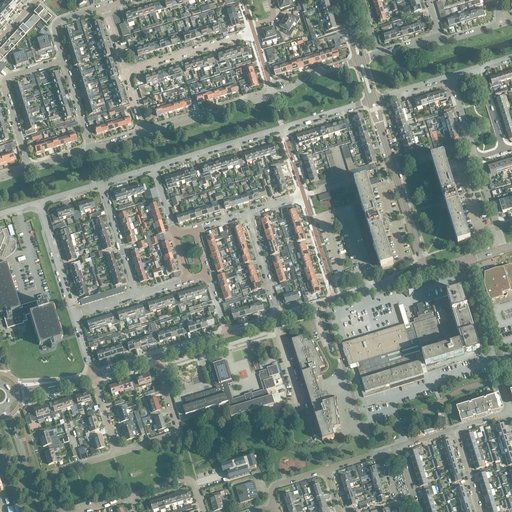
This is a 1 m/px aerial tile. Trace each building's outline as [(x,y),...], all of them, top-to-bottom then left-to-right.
[(5,4),(12,11),(16,7),(9,0),(5,0),(7,1),(5,4)] [(170,1),(168,1),(167,0),(166,0),(164,1),(165,2),(161,3),(163,10),(169,8),(170,11),(173,10),(172,7),(170,1)] [(184,7),(183,4),(181,0),(175,0),(177,6),(178,8),(181,7),(184,7)] [(288,0),(278,3),(280,10),(286,8),(287,11),(294,9),(292,3),(289,4),(288,0)] [(384,2),(381,2),(374,5),(376,10),(383,8),(385,8),(384,2)] [(155,13),(163,10),(161,3),(153,6),(155,13)] [(12,11),(5,4),(1,8),(9,16),(8,15),(12,11)] [(229,16),(235,14),(234,8),(233,9),(232,5),(226,7),(227,10),(227,11),(229,16)] [(420,5),(412,7),(414,13),(421,11),(420,5)] [(145,19),(150,18),(150,17),(147,7),(147,6),(143,7),(144,8),(142,9),(144,19),(145,19)] [(147,7),(150,17),(153,16),(154,21),(157,20),(159,19),(157,13),(155,14),(155,13),(153,6),(147,7)] [(330,6),(322,8),(324,14),(331,11),(330,6)] [(45,14),(43,12),(44,10),(40,7),(34,13),(35,14),(40,19),(46,24),(52,18),(46,13),(45,14)] [(9,16),(1,8),(0,9),(0,15),(5,21),(5,20),(9,16)] [(378,16),(385,14),(383,8),(376,10),(378,16)] [(479,10),(476,11),(478,18),(484,16),(482,9),(481,8),(478,9),(479,10)] [(136,11),(138,18),(141,17),(142,19),(144,19),(142,9),(136,11)] [(322,20),(325,19),(333,17),(331,11),(324,14),(321,15),(322,20)] [(473,20),(474,21),(476,20),(476,19),(478,18),(476,11),(470,12),(472,20),(473,20)] [(379,22),(390,19),(389,16),(392,15),(391,12),(385,14),(378,16),(379,19),(377,19),(378,22),(379,22)] [(121,16),(124,24),(125,24),(126,26),(126,27),(128,26),(128,24),(133,22),(133,19),(132,19),(130,13),(125,14),(125,15),(121,16)] [(229,16),(230,22),(237,20),(236,18),(238,17),(237,14),(235,14),(229,16)] [(283,21),(292,26),(294,23),(297,24),(300,19),(293,15),(292,18),(287,15),(283,21)] [(461,23),(459,16),(453,18),(455,25),(461,23)] [(324,26),(335,23),(333,17),(325,19),(326,23),(324,24),(324,26)] [(453,25),(455,25),(453,18),(447,20),(448,23),(447,23),(448,29),(454,27),(453,25)] [(418,34),(418,33),(418,32),(422,31),(421,30),(427,28),(426,25),(424,20),(417,22),(418,24),(412,26),(414,33),(415,34),(415,35),(418,34)] [(292,26),(283,21),(280,27),(285,30),(284,33),(291,37),(293,32),(290,30),(292,26)] [(65,39),(82,33),(82,31),(79,22),(76,23),(78,32),(74,33),(73,30),(63,33),(65,39)] [(87,32),(102,27),(100,22),(93,24),(90,25),(91,28),(87,29),(86,27),(83,28),(84,31),(84,33),(87,32)] [(210,23),(213,33),(219,32),(216,23),(213,24),(213,22),(210,23)] [(213,33),(210,23),(207,24),(208,25),(205,26),(207,35),(208,37),(213,35),(213,34),(213,33)] [(335,23),(324,26),(326,32),(324,33),(325,36),(330,34),(335,32),(334,30),(337,29),(335,23)] [(406,28),(409,35),(414,33),(412,26),(411,23),(406,25),(406,28)] [(12,37),(18,43),(29,31),(24,26),(23,25),(19,29),(12,37)] [(207,35),(205,26),(202,27),(202,26),(199,27),(200,30),(202,37),(207,35)] [(391,40),(389,32),(388,29),(387,26),(381,28),(382,31),(386,30),(387,34),(383,35),(385,39),(383,39),(385,44),(389,43),(389,42),(389,41),(391,40)] [(191,40),(189,34),(187,28),(184,29),(185,33),(179,35),(180,36),(182,42),(185,42),(191,40)] [(268,29),(272,41),(280,38),(278,31),(275,32),(273,28),(268,29)] [(272,41),(268,29),(263,31),(264,33),(260,35),(263,44),(272,41)] [(392,41),(393,41),(395,41),(395,40),(395,39),(397,39),(395,31),(395,30),(389,32),(391,40),(392,41)] [(67,44),(74,42),(73,39),(79,37),(83,35),(82,33),(65,39),(67,44)] [(92,43),(105,39),(103,33),(97,35),(98,39),(91,41),(92,43)] [(170,39),(172,46),(177,44),(181,43),(177,33),(169,36),(170,39)] [(47,36),(35,40),(37,45),(37,46),(49,42),(47,36)] [(166,48),(164,41),(162,36),(160,37),(161,38),(157,39),(158,43),(160,50),(166,48)] [(8,41),(6,43),(1,49),(1,48),(1,49),(7,55),(18,43),(12,37),(8,41)] [(37,45),(36,46),(38,52),(40,51),(51,48),(49,42),(37,46),(37,45)] [(144,55),(140,44),(140,43),(137,44),(137,46),(135,46),(135,48),(133,49),(134,55),(137,54),(138,57),(144,55)] [(331,51),(333,58),(339,57),(336,48),(342,46),(341,43),(335,45),(334,45),(335,48),(333,49),(334,50),(331,51)] [(95,54),(108,50),(107,44),(100,46),(101,50),(95,52),(95,54)] [(140,44),(144,55),(149,53),(147,46),(147,45),(144,46),(143,44),(140,44)] [(239,47),(242,58),(251,55),(249,49),(247,50),(245,46),(240,48),(239,47)] [(242,58),(239,47),(235,48),(236,49),(234,50),(236,57),(237,59),(242,58)] [(230,58),(236,57),(234,50),(232,51),(231,49),(228,50),(230,58)] [(227,59),(230,58),(228,50),(224,51),(224,53),(223,53),(225,60),(226,63),(227,67),(228,70),(231,70),(230,67),(227,59)] [(25,51),(19,53),(22,64),(28,62),(27,60),(33,58),(33,57),(32,54),(31,52),(25,53),(25,51)] [(13,55),(9,56),(11,61),(14,60),(16,66),(22,64),(19,53),(13,55)] [(88,54),(81,56),(80,53),(77,53),(70,55),(72,61),(89,56),(88,54)] [(218,66),(226,63),(225,60),(223,53),(217,55),(215,56),(217,65),(218,66)] [(310,65),(316,64),(313,56),(313,54),(307,56),(308,58),(310,65)] [(209,67),(217,65),(215,56),(213,56),(212,55),(206,57),(206,59),(209,67)] [(79,65),(79,67),(84,65),(82,60),(89,58),(90,58),(89,56),(72,61),(74,67),(79,65)] [(107,67),(113,65),(111,59),(105,61),(106,65),(98,67),(99,69),(107,67)] [(200,60),(203,69),(209,67),(206,59),(200,60)] [(200,68),(203,77),(205,76),(203,69),(200,60),(195,62),(197,69),(200,68)] [(278,64),(281,74),(287,72),(285,65),(284,62),(278,64)] [(281,74),(278,64),(272,66),(273,69),(275,76),(281,74)] [(254,74),(255,74),(254,71),(253,72),(251,65),(235,70),(236,73),(240,72),(241,75),(246,73),(247,76),(254,74)] [(176,79),(181,77),(178,67),(173,69),(175,76),(176,79)] [(83,74),(86,73),(92,72),(94,71),(94,69),(86,71),(85,68),(75,71),(77,76),(84,74),(83,74)] [(176,79),(175,76),(173,69),(167,70),(169,78),(172,77),(173,80),(176,79)] [(42,81),(43,84),(52,80),(59,78),(58,76),(60,76),(58,71),(54,72),(54,74),(48,76),(49,79),(42,81)] [(110,78),(117,76),(115,71),(108,73),(106,73),(107,77),(103,78),(104,80),(110,78)] [(78,82),(85,80),(84,77),(87,76),(87,75),(90,74),(92,74),(92,72),(86,73),(83,74),(84,74),(77,76),(78,82)] [(156,74),(158,81),(159,84),(162,83),(164,82),(163,79),(161,72),(156,74)] [(150,76),(152,83),(153,85),(159,84),(158,81),(156,74),(150,76)] [(255,80),(256,80),(257,80),(256,77),(255,77),(254,74),(247,76),(248,79),(239,82),(239,85),(255,80)] [(147,84),(152,83),(150,76),(148,76),(148,75),(143,76),(144,81),(145,81),(147,84)] [(117,76),(110,78),(104,80),(99,82),(100,84),(108,81),(108,82),(108,81),(109,85),(112,84),(118,82),(117,76)] [(490,78),(491,82),(489,82),(491,88),(499,86),(496,76),(490,78)] [(224,89),(223,86),(222,81),(221,78),(220,77),(215,78),(216,83),(219,82),(221,87),(217,88),(220,97),(226,95),(224,89)] [(54,86),(61,84),(59,78),(52,80),(43,84),(44,86),(53,83),(54,86)] [(230,87),(232,94),(237,92),(235,85),(236,85),(234,79),(232,80),(233,83),(229,84),(230,87)] [(14,87),(15,92),(31,87),(33,86),(33,87),(36,86),(34,80),(31,81),(33,84),(30,85),(24,87),(23,83),(20,84),(14,87)] [(257,86),(259,85),(258,83),(257,83),(256,80),(255,80),(239,85),(241,91),(244,90),(243,86),(248,85),(249,88),(257,86)] [(105,92),(120,88),(118,82),(112,84),(113,88),(107,90),(104,90),(105,92)] [(232,94),(230,87),(229,84),(223,86),(224,89),(226,95),(232,94)] [(17,98),(24,96),(23,92),(32,89),(31,87),(15,92),(17,98)] [(212,90),(212,92),(214,99),(220,97),(217,88),(212,90)] [(62,90),(56,92),(53,93),(49,94),(47,94),(48,97),(53,95),(53,98),(57,97),(64,95),(62,90)] [(89,91),(82,93),(84,99),(90,97),(97,95),(98,94),(97,93),(96,93),(93,94),(92,90),(91,90),(89,91)] [(206,92),(206,94),(209,100),(214,99),(212,92),(212,90),(206,92)] [(438,93),(441,103),(447,101),(444,91),(438,93)] [(200,93),(201,96),(203,102),(209,100),(206,94),(206,92),(200,93)] [(117,101),(124,99),(122,93),(115,95),(116,99),(114,100),(110,101),(111,103),(114,102),(117,101)] [(203,102),(201,96),(200,93),(195,95),(194,94),(191,95),(191,97),(192,99),(193,103),(196,102),(197,104),(203,102)] [(441,103),(438,93),(432,95),(435,103),(438,102),(440,107),(442,106),(441,103)] [(64,95),(57,97),(58,101),(52,103),(53,105),(66,101),(64,95)] [(92,102),(91,100),(94,99),(94,98),(97,97),(97,95),(90,97),(84,99),(85,104),(92,102)] [(426,96),(429,105),(432,104),(433,107),(436,106),(435,103),(432,95),(426,96)] [(429,105),(426,96),(420,98),(423,106),(429,105)] [(183,101),(185,108),(191,106),(190,103),(193,103),(192,99),(191,97),(189,97),(189,99),(183,101)] [(499,105),(505,103),(503,97),(497,99),(499,105)] [(423,106),(420,98),(414,100),(414,99),(411,100),(414,109),(423,106)] [(21,109),(27,107),(26,103),(33,101),(32,99),(19,103),(21,109)] [(180,110),(177,103),(174,104),(173,99),(171,100),(172,105),(174,111),(180,110)] [(393,112),(402,110),(404,109),(402,103),(392,106),(393,112)] [(94,108),(87,110),(89,116),(96,114),(95,111),(98,110),(97,109),(101,108),(102,108),(105,107),(104,105),(97,107),(94,108)] [(162,115),(159,105),(151,108),(153,115),(156,114),(157,117),(162,115)] [(168,113),(166,107),(160,108),(159,105),(162,115),(168,113)] [(55,117),(69,112),(68,107),(61,109),(58,109),(59,113),(54,115),(55,117)] [(120,109),(121,112),(123,120),(125,126),(131,124),(129,117),(126,118),(124,111),(127,111),(126,107),(120,109)] [(158,120),(194,111),(193,107),(158,116),(158,120)] [(31,118),(33,117),(32,114),(39,112),(38,109),(22,114),(24,120),(31,118)] [(395,118),(404,115),(402,110),(393,112),(395,118)] [(71,118),(69,112),(55,117),(49,119),(50,122),(63,117),(64,120),(71,118)] [(445,122),(453,120),(451,114),(443,116),(445,122)] [(356,124),(364,121),(362,115),(354,118),(355,121),(352,122),(353,124),(356,124)] [(404,115),(395,118),(397,124),(405,121),(404,115)] [(96,120),(97,126),(94,127),(94,128),(95,131),(94,132),(94,134),(95,135),(96,134),(96,135),(102,133),(100,126),(100,127),(98,119),(97,116),(91,118),(92,121),(96,120)] [(118,121),(120,128),(125,126),(123,120),(121,120),(120,117),(116,118),(117,119),(117,121),(118,121)] [(117,121),(117,119),(113,120),(112,120),(111,120),(114,130),(120,128),(118,121),(117,121)] [(106,125),(108,131),(114,130),(111,120),(105,122),(106,125)] [(446,128),(455,126),(453,120),(445,122),(446,128)] [(338,123),(341,132),(344,131),(344,133),(347,132),(347,130),(346,127),(344,121),(344,122),(338,123)] [(358,130),(366,127),(364,121),(356,124),(358,130)] [(405,121),(397,124),(399,130),(407,127),(405,121)] [(34,130),(33,127),(37,126),(37,125),(39,124),(40,124),(39,122),(36,123),(33,124),(26,126),(28,132),(30,131),(31,135),(36,134),(34,130)] [(341,132),(338,123),(332,125),(335,134),(341,132)] [(335,134),(332,125),(326,127),(329,135),(335,134)] [(455,126),(446,128),(447,131),(443,133),(444,135),(448,134),(457,132),(455,126)] [(329,135),(326,127),(320,129),(323,137),(329,135)] [(366,127),(358,130),(359,133),(356,133),(357,136),(359,136),(368,133),(366,127)] [(407,127),(399,130),(401,136),(409,133),(407,127)] [(314,131),(317,139),(320,138),(322,143),(324,143),(323,137),(320,129),(314,131)] [(317,139),(314,131),(308,133),(312,144),(318,142),(317,139)] [(403,142),(414,138),(412,132),(409,133),(401,136),(403,142)] [(457,132),(448,134),(449,138),(446,139),(447,141),(448,141),(451,140),(453,139),(458,138),(457,132)] [(302,134),(305,143),(308,142),(309,144),(312,144),(308,133),(302,134)] [(361,142),(370,139),(368,133),(359,136),(361,142)] [(8,139),(10,139),(8,134),(7,134),(0,136),(0,139),(1,139),(2,142),(8,140),(8,139)] [(71,143),(69,136),(66,137),(65,134),(62,135),(63,138),(65,145),(71,143)] [(305,143),(302,134),(296,136),(299,145),(302,144),(303,147),(306,146),(305,143)] [(39,142),(38,140),(37,135),(31,136),(32,140),(33,142),(36,141),(38,146),(34,147),(35,151),(34,151),(35,156),(41,154),(40,153),(42,152),(39,142)] [(60,146),(58,140),(57,137),(51,139),(54,148),(60,146)] [(414,138),(403,142),(404,148),(416,144),(414,138)] [(45,141),(48,150),(54,148),(51,139),(45,141)] [(363,147),(371,145),(370,139),(361,142),(363,147)] [(42,152),(48,150),(45,141),(39,142),(42,152)] [(10,144),(4,146),(5,148),(6,152),(7,155),(9,162),(11,161),(11,163),(17,161),(15,157),(14,157),(13,154),(10,154),(9,150),(11,150),(10,144)] [(268,147),(270,155),(271,157),(277,156),(275,149),(277,149),(276,145),(274,144),(270,145),(270,147),(268,147)] [(406,154),(417,150),(416,144),(404,148),(406,154)] [(365,153),(373,151),(371,145),(363,147),(365,153)] [(367,159),(375,157),(373,151),(365,153),(367,159)] [(253,160),(251,153),(245,155),(247,162),(252,160),(253,160)] [(442,205),(443,209),(447,208),(458,245),(470,241),(444,155),(431,159),(443,196),(439,197),(441,201),(440,201),(440,202),(439,202),(439,203),(439,204),(440,205),(441,205),(442,205)] [(231,159),(233,166),(240,164),(237,157),(231,159)] [(303,159),(305,165),(313,163),(311,157),(303,159)] [(375,157),(367,159),(369,165),(371,165),(374,164),(377,163),(375,157)] [(233,166),(231,159),(225,160),(228,168),(233,166)] [(228,168),(225,160),(219,162),(222,169),(228,168)] [(509,171),(506,161),(500,163),(503,173),(505,172),(505,171),(508,170),(509,171)] [(222,169),(219,162),(214,164),(216,171),(222,169)] [(315,169),(313,163),(305,165),(307,171),(315,169)] [(503,173),(500,163),(494,165),(497,175),(499,174),(499,173),(502,172),(503,173)] [(216,171),(214,164),(208,166),(210,173),(216,171)] [(497,175),(494,165),(488,167),(491,177),(494,176),(493,175),(497,174),(497,175)] [(211,176),(210,173),(208,166),(202,168),(203,171),(199,172),(201,179),(205,178),(211,176)] [(275,177),(282,175),(280,168),(273,171),(275,177)] [(317,175),(316,171),(319,171),(318,168),(315,169),(307,171),(309,177),(317,175)] [(189,172),(191,179),(197,177),(195,170),(189,172)] [(191,179),(189,172),(183,173),(185,181),(191,179)] [(185,181),(183,173),(177,175),(179,182),(182,190),(185,189),(184,186),(183,186),(181,182),(185,181)] [(171,177),(174,187),(177,187),(176,183),(179,182),(177,175),(171,177)] [(314,182),(317,181),(319,181),(317,175),(309,177),(311,183),(311,184),(312,184),(314,184),(314,182)] [(174,187),(171,177),(165,179),(168,189),(174,187)] [(383,219),(382,215),(378,216),(367,179),(355,182),(381,269),(394,265),(382,228),(385,227),(384,223),(385,223),(385,222),(386,221),(386,220),(385,220),(385,219),(384,219),(383,219)] [(131,188),(133,196),(144,193),(143,191),(142,185),(131,188)] [(286,186),(279,188),(281,194),(288,192),(286,186)] [(133,196),(131,188),(125,190),(127,198),(133,196)] [(128,200),(127,198),(125,190),(114,194),(116,201),(118,201),(119,203),(128,200)] [(259,192),(261,199),(267,197),(265,190),(259,192)] [(504,201),(507,212),(511,210),(508,199),(506,192),(502,193),(502,196),(504,201)] [(507,212),(504,201),(502,196),(498,197),(502,213),(507,212)] [(85,202),(87,210),(91,209),(91,211),(95,210),(95,211),(99,210),(97,202),(93,203),(92,200),(89,201),(88,201),(85,201),(86,202),(85,202)] [(231,208),(229,201),(223,203),(225,210),(231,208)] [(80,210),(76,211),(78,219),(82,218),(81,214),(84,213),(83,211),(87,210),(85,202),(84,203),(84,202),(81,203),(81,204),(78,205),(80,210)] [(212,206),(214,213),(215,214),(218,213),(218,212),(220,211),(217,202),(215,203),(215,205),(212,206)] [(151,212),(157,210),(156,204),(152,205),(149,206),(151,212)] [(206,208),(208,215),(214,213),(212,206),(206,208)] [(64,209),(63,209),(66,217),(70,216),(70,217),(73,216),(75,220),(78,219),(76,211),(72,212),(71,207),(67,208),(67,207),(64,208),(64,209)] [(200,210),(202,217),(208,215),(206,208),(200,210)] [(66,217),(63,209),(62,209),(60,209),(60,210),(56,211),(57,214),(56,215),(55,214),(52,215),(54,222),(63,220),(62,218),(66,217)] [(194,212),(196,218),(202,217),(200,210),(194,212)] [(297,216),(299,216),(298,212),(296,213),(295,210),(288,212),(290,218),(297,216)] [(188,213),(191,220),(196,218),(194,212),(188,213)] [(183,215),(185,222),(191,220),(188,213),(183,215)] [(154,223),(155,223),(161,221),(159,215),(153,217),(153,219),(151,219),(152,223),(154,223)] [(185,222),(183,215),(177,217),(179,224),(185,222)] [(263,227),(269,225),(277,222),(280,222),(278,215),(275,216),(276,220),(271,221),(270,218),(261,221),(263,227)] [(297,216),(290,218),(292,224),(299,222),(297,216)] [(97,227),(103,225),(101,219),(95,221),(97,227)] [(294,230),(301,228),(302,228),(301,224),(300,224),(299,222),(292,224),(289,225),(290,228),(293,227),(294,230)] [(163,227),(156,229),(158,235),(165,233),(163,227)] [(233,236),(242,233),(240,227),(234,229),(231,230),(232,233),(230,234),(231,236),(233,236)] [(61,238),(70,235),(68,228),(65,229),(66,230),(59,232),(61,238)] [(303,234),(304,234),(303,231),(302,231),(301,228),(294,230),(290,231),(291,234),(295,233),(296,236),(303,234)] [(131,231),(125,233),(126,239),(135,236),(134,230),(131,231)] [(273,236),(276,235),(274,230),(265,233),(263,233),(264,237),(266,236),(266,238),(273,236)] [(3,260),(5,257),(6,257),(7,257),(8,256),(9,256),(10,256),(10,255),(11,255),(12,254),(13,254),(14,253),(14,252),(15,251),(15,250),(16,248),(16,247),(16,246),(16,245),(15,244),(15,243),(14,242),(14,241),(13,241),(12,240),(11,240),(10,240),(9,240),(6,231),(1,233),(1,232),(0,232),(0,266),(5,265),(3,260)] [(95,240),(100,239),(107,237),(105,231),(99,233),(96,234),(97,237),(94,238),(95,240)] [(208,243),(215,241),(222,239),(225,238),(223,232),(220,233),(221,237),(217,238),(217,237),(214,238),(213,235),(206,237),(208,243)] [(305,240),(306,240),(305,236),(304,237),(303,234),(296,236),(292,237),(293,240),(296,239),(298,243),(305,240)] [(63,244),(72,241),(70,235),(61,238),(63,244)] [(135,236),(126,239),(128,245),(135,243),(134,242),(137,241),(135,236)] [(65,250),(73,247),(72,241),(63,244),(65,250)] [(268,244),(267,245),(268,248),(269,248),(270,250),(277,248),(276,248),(282,246),(281,243),(279,244),(278,241),(275,242),(268,244)] [(163,250),(169,248),(167,242),(161,244),(163,250)] [(109,243),(102,245),(104,251),(110,249),(109,243)] [(299,253),(307,251),(305,245),(298,247),(299,253)] [(73,254),(75,253),(73,247),(65,250),(66,256),(73,254)] [(307,251),(299,253),(296,254),(297,257),(300,256),(301,259),(309,257),(307,251)] [(133,260),(139,258),(137,252),(131,254),(133,260)] [(221,252),(218,253),(212,255),(214,261),(220,259),(223,258),(221,252)] [(73,254),(66,256),(68,262),(75,260),(77,259),(75,253),(73,254)] [(108,263),(114,261),(112,255),(106,257),(108,263)] [(245,264),(252,262),(251,258),(250,259),(249,256),(243,258),(240,259),(241,262),(242,262),(243,265),(245,264)] [(311,263),(312,262),(311,258),(309,259),(309,257),(301,259),(298,260),(299,262),(302,262),(303,265),(311,263)] [(236,260),(232,261),(235,269),(241,268),(240,264),(237,265),(236,260)] [(276,272),(282,270),(282,268),(285,267),(285,265),(291,263),(291,261),(274,266),(276,272)] [(81,271),(80,265),(79,262),(70,264),(71,267),(70,267),(72,273),(81,271)] [(312,269),(314,268),(313,265),(311,266),(311,263),(303,265),(305,271),(312,269)] [(19,307),(18,303),(7,269),(6,265),(5,265),(0,266),(0,315),(3,315),(7,329),(23,324),(22,322),(26,321),(25,316),(29,315),(39,347),(49,343),(51,349),(54,348),(53,345),(55,344),(54,342),(62,340),(52,307),(51,308),(47,295),(38,297),(40,301),(37,302),(37,301),(34,302),(34,303),(32,304),(31,303),(22,306),(22,308),(20,309),(19,307)] [(511,265),(509,265),(497,269),(489,271),(489,272),(487,272),(487,273),(486,273),(486,274),(486,275),(489,284),(485,286),(485,288),(487,293),(490,299),(490,300),(491,300),(491,301),(492,301),(493,301),(505,297),(506,297),(506,296),(507,296),(507,295),(507,294),(507,293),(511,290),(511,265)] [(177,272),(175,266),(168,268),(165,269),(167,275),(171,274),(170,273),(177,272)] [(312,269),(305,271),(307,277),(314,275),(312,269)] [(278,278),(287,275),(286,272),(283,273),(282,270),(276,272),(274,272),(276,278),(278,278)] [(74,279),(82,277),(81,271),(72,273),(74,279)] [(147,274),(145,275),(138,277),(140,283),(147,281),(149,280),(147,274)] [(219,283),(226,281),(234,278),(237,277),(236,274),(228,276),(227,274),(224,275),(217,277),(219,283)] [(281,286),(287,284),(287,283),(288,283),(288,281),(289,281),(287,275),(278,278),(279,284),(280,284),(281,286)] [(314,275),(307,277),(309,283),(316,281),(314,275)] [(75,285),(82,283),(84,282),(82,277),(74,279),(75,285)] [(120,278),(113,280),(115,286),(122,284),(120,278)] [(309,283),(311,289),(318,287),(316,281),(309,283)] [(244,288),(241,289),(242,291),(245,290),(250,289),(251,292),(249,293),(250,295),(252,294),(259,292),(258,290),(260,289),(259,283),(252,285),(244,288)] [(292,302),(290,295),(287,284),(281,286),(281,288),(285,287),(287,296),(284,297),(285,300),(283,300),(285,305),(286,305),(290,304),(290,303),(292,302)] [(408,285),(406,288),(403,291),(409,296),(414,290),(410,287),(408,285)] [(467,354),(480,350),(460,285),(447,289),(448,292),(445,293),(446,298),(431,302),(434,312),(434,313),(436,318),(443,339),(427,344),(429,351),(445,346),(444,344),(451,342),(451,344),(460,342),(463,353),(466,352),(467,354)] [(205,297),(205,295),(202,287),(201,287),(200,286),(198,287),(198,288),(196,288),(199,297),(202,296),(203,298),(205,297)] [(305,291),(302,292),(304,298),(307,297),(306,294),(309,293),(310,296),(313,295),(320,293),(318,287),(311,289),(305,291)] [(87,288),(84,289),(77,291),(79,297),(81,296),(82,299),(83,299),(86,298),(89,297),(87,288)] [(190,291),(193,301),(196,300),(195,298),(199,297),(196,288),(193,289),(194,290),(190,291)] [(193,301),(190,291),(186,292),(186,291),(184,292),(186,300),(190,299),(191,301),(193,301)] [(179,298),(176,299),(178,305),(184,304),(183,301),(186,300),(184,292),(181,293),(178,294),(179,298)] [(290,295),(292,302),(299,300),(296,293),(290,295)] [(168,297),(166,298),(168,306),(172,305),(173,307),(178,305),(176,299),(173,300),(172,296),(168,298),(168,297)] [(160,300),(163,310),(165,309),(165,307),(168,306),(166,298),(163,298),(163,299),(160,300)] [(163,310),(160,300),(156,301),(154,301),(156,310),(157,312),(163,310)] [(149,308),(146,308),(148,314),(153,313),(153,311),(156,310),(154,301),(151,302),(151,303),(148,304),(149,308)] [(258,312),(256,305),(255,302),(253,303),(253,304),(249,305),(250,307),(252,314),(253,315),(256,314),(256,313),(258,312)] [(434,312),(431,302),(427,303),(425,304),(425,303),(417,305),(419,313),(417,314),(418,317),(418,318),(434,313),(434,312)] [(256,305),(258,312),(264,310),(262,303),(256,305)] [(138,306),(136,307),(138,315),(142,314),(142,316),(148,314),(146,308),(143,309),(142,306),(138,307),(138,306)] [(130,309),(133,319),(135,318),(135,316),(138,315),(136,307),(133,308),(130,309)] [(240,318),(238,311),(237,307),(234,308),(235,311),(232,312),(234,320),(240,318)] [(244,309),(246,316),(252,314),(250,307),(244,309)] [(133,319),(130,309),(126,311),(126,310),(123,311),(126,319),(129,318),(130,320),(133,319)] [(244,316),(246,316),(244,309),(238,311),(240,318),(241,319),(244,318),(244,316)] [(119,317),(116,318),(118,324),(123,322),(122,320),(126,319),(123,311),(121,312),(117,313),(119,317)] [(209,318),(206,319),(208,328),(211,327),(210,326),(214,325),(214,324),(215,323),(213,318),(212,318),(210,312),(207,312),(209,318)] [(424,367),(427,366),(463,354),(463,353),(460,342),(451,344),(451,342),(444,344),(445,346),(429,351),(427,344),(443,339),(436,318),(434,313),(418,318),(414,320),(415,323),(410,324),(410,323),(409,323),(410,326),(408,327),(405,328),(404,325),(342,344),(349,366),(357,364),(358,368),(362,380),(359,381),(364,398),(424,379),(421,368),(424,367)] [(112,315),(111,315),(111,314),(107,315),(108,316),(105,316),(108,325),(111,323),(112,325),(115,324),(116,327),(118,326),(117,324),(118,324),(116,318),(113,319),(112,315)] [(108,325),(105,316),(103,317),(103,318),(99,319),(102,328),(105,328),(104,326),(108,325)] [(197,322),(193,323),(196,331),(199,331),(198,330),(202,329),(198,316),(197,316),(198,319),(196,320),(197,322)] [(206,319),(202,320),(200,316),(198,316),(202,329),(206,328),(208,328),(206,319)] [(102,328),(99,319),(96,320),(96,319),(93,320),(96,328),(99,327),(100,329),(102,328)] [(96,328),(93,320),(91,321),(87,323),(90,332),(93,331),(92,329),(96,328)] [(194,332),(196,331),(193,323),(190,324),(189,322),(184,324),(186,330),(189,329),(190,333),(193,332),(194,332)] [(163,342),(166,341),(163,332),(160,333),(158,329),(156,330),(154,323),(151,324),(156,339),(158,339),(159,342),(163,341),(163,342)] [(153,340),(156,339),(151,324),(153,331),(147,333),(149,337),(145,338),(148,346),(150,346),(150,345),(154,344),(153,340)] [(183,331),(186,330),(184,324),(178,325),(179,328),(175,329),(178,337),(180,336),(184,335),(183,331)] [(172,338),(169,328),(166,329),(167,331),(163,332),(166,341),(168,340),(172,338)] [(169,328),(172,338),(175,337),(175,338),(178,337),(175,329),(172,330),(171,328),(169,328)] [(138,338),(142,348),(145,347),(148,346),(145,338),(141,339),(141,337),(138,338)] [(338,429),(341,429),(337,400),(335,401),(330,403),(330,400),(327,394),(323,395),(322,392),(320,393),(319,390),(317,382),(318,382),(318,379),(322,377),(321,371),(320,371),(320,369),(324,367),(312,342),(308,343),(307,341),(305,342),(303,337),(292,341),(308,393),(314,412),(310,413),(309,413),(310,413),(312,416),(313,419),(314,422),(315,425),(316,429),(317,432),(317,435),(316,439),(323,440),(323,441),(335,438),(333,433),(336,432),(335,430),(338,429)] [(142,348),(138,338),(136,338),(136,341),(133,342),(136,350),(138,350),(138,349),(142,348)] [(136,350),(133,342),(132,340),(123,342),(125,349),(128,348),(129,352),(133,351),(136,350)] [(122,350),(125,349),(123,342),(114,345),(118,356),(120,355),(123,353),(122,350)] [(103,351),(106,360),(108,359),(108,358),(111,357),(108,347),(107,345),(105,345),(105,346),(106,349),(102,350),(102,351),(103,351)] [(108,347),(111,357),(115,356),(115,357),(118,356),(114,345),(108,347)] [(103,351),(102,351),(99,352),(98,350),(96,351),(99,361),(103,360),(106,360),(103,351)] [(232,417),(264,407),(274,404),(275,404),(272,395),(272,396),(269,397),(266,390),(276,387),(272,376),(279,374),(277,365),(267,368),(268,370),(260,373),(261,376),(259,376),(264,391),(233,401),(228,385),(230,384),(230,386),(234,385),(232,380),(226,360),(213,364),(217,374),(213,375),(217,389),(185,399),(187,404),(190,403),(190,405),(183,407),(186,416),(186,415),(229,402),(231,409),(229,409),(231,418),(232,418),(232,417)] [(150,375),(149,375),(149,374),(143,376),(143,375),(142,376),(145,384),(148,383),(149,385),(152,384),(150,378),(151,378),(150,375)] [(137,381),(134,382),(137,392),(139,391),(138,388),(145,386),(145,384),(142,376),(141,376),(141,377),(136,378),(137,381)] [(121,382),(121,383),(122,383),(124,390),(125,392),(128,391),(129,394),(137,392),(134,382),(128,383),(128,381),(123,383),(122,382),(121,382)] [(121,383),(117,384),(116,383),(115,384),(118,392),(121,391),(122,393),(125,392),(124,390),(122,383),(121,383)] [(114,393),(118,392),(115,384),(114,384),(115,385),(109,387),(108,387),(109,390),(110,390),(112,396),(115,395),(114,393)] [(81,395),(84,403),(88,402),(89,408),(92,407),(88,393),(81,395)] [(493,413),(499,411),(504,409),(499,394),(486,398),(486,399),(484,399),(471,403),(472,403),(469,404),(469,403),(457,407),(461,423),(474,419),(474,418),(476,417),(476,418),(489,414),(489,413),(493,412),(493,413)] [(77,402),(74,402),(77,411),(82,410),(80,404),(84,403),(81,395),(75,396),(77,402)] [(158,403),(158,404),(156,399),(153,399),(152,396),(145,398),(146,402),(148,408),(159,405),(158,403)] [(70,398),(64,400),(66,409),(70,408),(72,413),(77,411),(74,402),(71,403),(70,398)] [(66,409),(64,400),(58,402),(60,411),(66,409)] [(53,409),(50,410),(53,419),(58,417),(58,414),(61,413),(60,411),(58,402),(52,404),(53,409)] [(118,417),(126,415),(126,414),(125,411),(127,410),(127,409),(136,406),(135,402),(126,404),(118,407),(119,410),(117,411),(118,416),(118,417)] [(40,407),(43,416),(43,419),(47,418),(48,420),(53,419),(50,410),(48,410),(46,405),(40,407)] [(157,412),(160,411),(158,406),(159,406),(159,405),(148,408),(150,414),(151,417),(158,414),(157,412)] [(43,419),(43,416),(40,407),(34,409),(36,416),(33,417),(34,421),(43,419)] [(123,422),(124,425),(131,423),(135,422),(134,420),(132,420),(129,413),(126,414),(126,415),(118,417),(118,418),(119,418),(121,423),(123,422)] [(164,421),(163,422),(161,417),(159,417),(158,414),(151,417),(152,419),(153,419),(155,425),(164,423),(164,421)] [(86,427),(89,427),(97,424),(95,418),(81,422),(82,425),(85,424),(86,427)] [(123,434),(123,435),(132,432),(131,429),(133,428),(131,423),(124,425),(125,428),(122,429),(124,434),(123,434)] [(163,430),(165,429),(164,424),(165,424),(164,423),(153,426),(154,429),(156,428),(157,431),(158,431),(158,434),(163,433),(163,430)] [(99,430),(97,424),(89,427),(90,430),(84,432),(86,437),(95,434),(94,432),(99,430)] [(498,432),(505,430),(503,424),(496,426),(498,432)] [(483,437),(485,436),(484,432),(483,427),(479,428),(481,433),(477,434),(478,438),(483,437)] [(49,439),(49,438),(53,437),(55,437),(54,433),(53,431),(39,435),(41,441),(49,439)] [(132,432),(123,435),(124,436),(125,436),(126,441),(136,438),(135,435),(133,436),(132,432)] [(467,442),(475,439),(478,438),(477,435),(476,435),(475,433),(466,436),(467,442)] [(96,437),(95,434),(86,437),(88,442),(93,441),(94,444),(103,442),(101,435),(96,437)] [(48,446),(49,449),(58,446),(57,446),(58,446),(58,445),(57,443),(55,443),(53,437),(49,438),(49,439),(41,441),(43,447),(48,446)] [(442,449),(451,446),(449,441),(439,444),(441,450),(442,449)] [(103,442),(94,444),(95,448),(90,450),(91,452),(105,448),(103,442)] [(44,453),(46,459),(55,456),(54,453),(59,451),(58,446),(49,449),(50,451),(44,453)] [(451,446),(442,449),(443,455),(446,454),(453,452),(451,446)] [(80,455),(83,454),(86,453),(84,447),(81,448),(78,449),(80,455)] [(68,452),(70,459),(77,456),(75,450),(68,452)] [(411,459),(419,457),(421,456),(420,453),(418,454),(417,451),(410,453),(411,459)] [(507,460),(511,458),(511,452),(505,455),(502,456),(504,461),(507,460)] [(55,456),(46,459),(48,465),(62,461),(61,458),(56,460),(55,456)] [(223,465),(221,465),(224,472),(230,470),(230,472),(228,473),(230,480),(248,474),(250,474),(248,469),(257,467),(255,460),(254,457),(254,456),(247,458),(244,459),(236,461),(233,462),(226,464),(223,465)] [(482,462),(474,464),(476,470),(483,468),(482,462)] [(358,472),(360,478),(377,473),(376,471),(378,470),(376,465),(372,467),(372,468),(369,469),(370,472),(363,475),(362,471),(358,472)] [(453,477),(460,475),(458,469),(451,471),(453,477)] [(341,481),(342,484),(359,479),(357,473),(354,474),(355,477),(351,478),(350,475),(347,476),(344,477),(343,476),(339,477),(340,481),(341,481)] [(377,473),(360,478),(361,481),(369,479),(370,481),(372,481),(379,479),(377,473)] [(480,481),(487,479),(489,478),(487,473),(478,476),(480,481)] [(460,475),(453,477),(450,478),(453,486),(460,484),(459,481),(462,481),(460,475)] [(344,489),(351,487),(350,484),(356,482),(360,481),(359,479),(342,484),(343,486),(342,486),(343,490),(344,489)] [(379,479),(372,481),(373,483),(367,485),(368,488),(371,487),(374,486),(381,484),(379,479)] [(426,479),(418,481),(420,487),(423,486),(424,489),(432,487),(431,484),(428,485),(426,479)] [(244,484),(235,487),(240,503),(253,499),(258,498),(253,482),(248,483),(244,484)] [(312,493),(321,490),(319,485),(318,485),(317,482),(313,484),(314,486),(310,487),(312,493)] [(458,494),(465,492),(463,486),(456,488),(458,494)] [(424,498),(431,496),(434,495),(433,493),(430,494),(429,491),(433,490),(432,487),(424,489),(425,492),(422,493),(424,498)] [(313,499),(316,498),(322,496),(321,490),(312,493),(308,494),(309,497),(312,496),(313,499)] [(382,490),(376,492),(377,495),(371,497),(366,499),(367,501),(384,496),(382,490)] [(190,496),(190,495),(189,492),(188,491),(187,492),(187,491),(181,493),(183,501),(184,504),(187,503),(186,500),(189,499),(188,496),(190,496)] [(220,496),(221,495),(225,494),(224,491),(212,495),(213,498),(210,499),(214,511),(224,509),(220,496)] [(348,501),(356,498),(355,495),(360,494),(359,494),(361,493),(360,491),(346,495),(348,501)] [(295,498),(293,492),(290,493),(284,495),(286,501),(295,498)] [(174,495),(177,503),(183,501),(181,493),(174,495)] [(177,503),(174,495),(174,494),(171,495),(171,496),(168,497),(171,505),(177,503)] [(312,506),(324,502),(322,496),(316,498),(317,501),(311,503),(312,506)] [(426,504),(433,502),(431,496),(424,498),(426,504)] [(171,505),(168,497),(162,499),(165,507),(171,505)] [(288,507),(294,505),(293,502),(299,500),(301,499),(300,497),(299,497),(298,497),(295,498),(286,501),(288,507)] [(356,505),(358,504),(357,500),(358,500),(358,498),(356,498),(348,501),(349,503),(348,504),(349,507),(350,507),(356,505)] [(156,501),(159,508),(160,511),(165,509),(165,507),(162,499),(156,501)] [(146,511),(153,511),(153,510),(159,508),(156,501),(150,503),(151,504),(147,505),(148,511),(147,511),(146,511)] [(326,508),(324,502),(312,506),(309,507),(310,509),(316,508),(317,511),(320,510),(326,508)]
